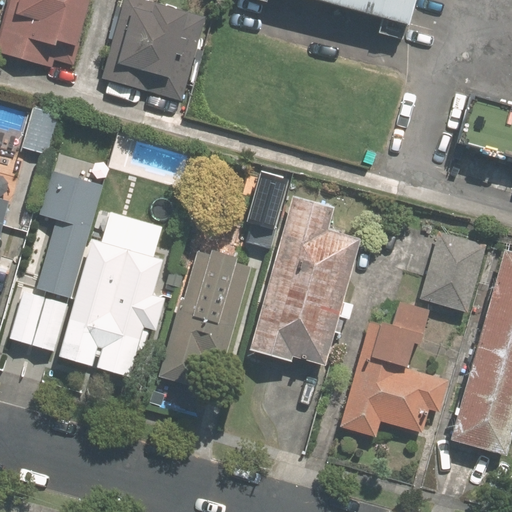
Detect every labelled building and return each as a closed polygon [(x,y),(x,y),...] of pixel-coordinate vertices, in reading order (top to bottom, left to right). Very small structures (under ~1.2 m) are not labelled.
[(52,62),(72,67),(77,50),(72,49),(85,0),(5,0),(0,19),(0,55),(50,69),(52,62)] [(191,63),(176,58),(181,42),(175,41),(183,13),(134,0),(121,0),(115,23),(123,25),(118,42),(110,40),(99,80),(180,102),(191,63)] [(290,0),(400,30),(407,0),(290,0)] [(456,141),(511,157),(511,104),(470,92),(456,141)] [(56,115),(31,109),(21,149),(45,155),(56,115)] [(33,290),(67,300),(100,186),(49,172),(36,216),(53,221),(33,290)] [(269,250),(288,182),(262,175),(243,243),(269,250)] [(330,210),(288,198),(244,353),(287,365),(288,359),(320,368),(356,241),(323,232),(330,210)] [(107,213),(98,245),(87,242),(53,360),(87,369),(92,350),(96,351),(91,372),(125,381),(140,329),(151,332),(161,300),(149,297),(159,262),(151,259),(159,228),(107,213)] [(463,315),(482,247),(435,234),(416,302),(463,315)] [(248,269),(230,264),(231,260),(206,253),(205,257),(193,253),(180,300),(177,299),(163,350),(165,351),(157,380),(184,388),(193,356),(221,362),(248,269)] [(511,420),(511,257),(498,253),(444,443),(501,459),(511,420)] [(181,275),(169,271),(165,286),(177,289),(181,275)] [(26,347),(41,299),(21,293),(6,340),(26,347)] [(42,300),(28,347),(51,354),(65,306),(42,300)] [(372,439),(376,423),(418,435),(425,412),(435,415),(444,382),(401,371),(408,346),(415,348),(425,312),(396,305),(389,330),(366,323),(336,429),(372,439)]
